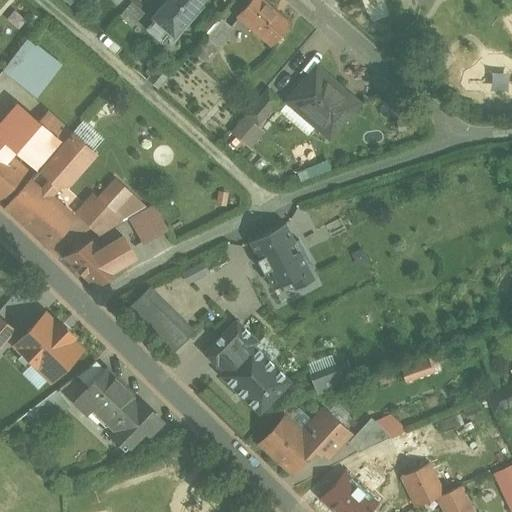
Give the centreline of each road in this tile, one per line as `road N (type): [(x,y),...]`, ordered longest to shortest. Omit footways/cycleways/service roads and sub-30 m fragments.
road 1 (residential): [(89,297),(275,201),(471,136)]
road 2 (track): [(46,0),(275,201)]
road 3 (residential): [(298,511),(89,297)]
road 4 (residential): [(471,136),(311,0)]
